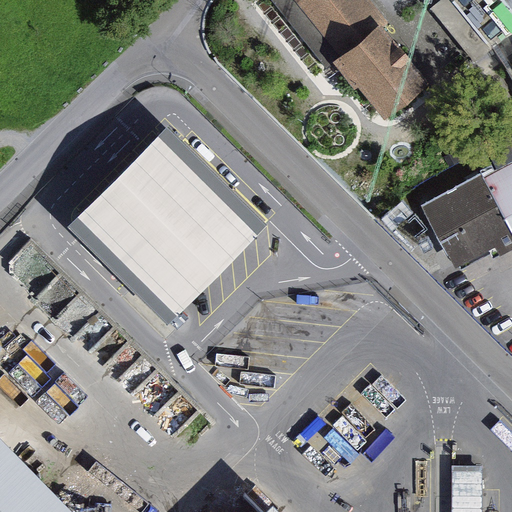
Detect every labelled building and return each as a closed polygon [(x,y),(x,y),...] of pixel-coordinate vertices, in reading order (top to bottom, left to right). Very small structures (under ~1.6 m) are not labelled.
[(375,0),(291,0),(343,62),(387,26),(393,21),(375,0)] [(437,0),(433,4),(477,58),(501,39),(469,0),(437,0)] [(343,62),(339,65),(355,86),(359,83),(386,116),(431,79),(387,26),(343,62)] [(511,164),(511,155),(497,164),(500,170),(511,164)] [(179,160),(92,254),(210,363),(297,268),(179,160)] [(511,164),(500,170),(488,177),(511,222),(511,164)] [(511,250),(511,222),(488,177),(432,206),(463,266),(497,249),(501,256),(511,250)] [(485,511),(486,468),(457,467),(456,511),(485,511)] [(281,511),(268,499),(254,511),(281,511)]
